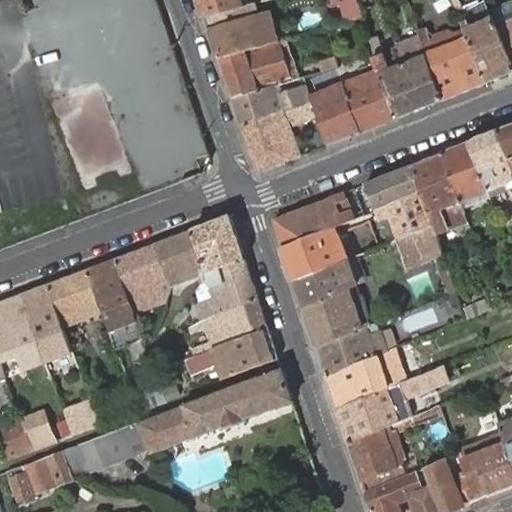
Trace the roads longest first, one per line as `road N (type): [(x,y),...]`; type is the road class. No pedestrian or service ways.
road 1 (residential): [(359,511),(247,199)]
road 2 (residential): [(511,95),(247,199)]
road 3 (residential): [(0,274),(237,184)]
road 4 (residential): [(237,184),(174,0)]
